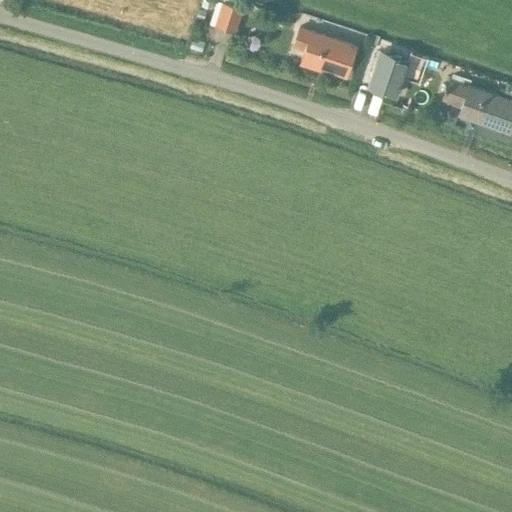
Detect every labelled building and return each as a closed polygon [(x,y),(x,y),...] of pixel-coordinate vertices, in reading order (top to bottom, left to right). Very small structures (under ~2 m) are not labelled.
[(110,0),(138,8),(140,2),(155,6),(157,0),(110,0)] [(220,0),(216,0),(210,22),(217,24),(223,1),(220,0)] [(236,30),(242,7),(223,1),(217,24),(236,30)] [(357,44),(300,25),(295,41),(307,45),(301,61),(318,67),(318,65),(347,75),(357,44)] [(379,49),(367,86),(395,96),(408,58),(379,49)] [(470,84),(451,77),(450,77),(441,102),(461,109),(460,113),(510,131),(511,124),(511,98),(470,84)]
